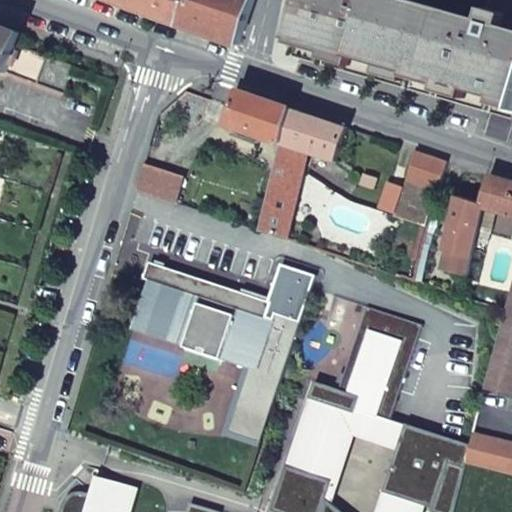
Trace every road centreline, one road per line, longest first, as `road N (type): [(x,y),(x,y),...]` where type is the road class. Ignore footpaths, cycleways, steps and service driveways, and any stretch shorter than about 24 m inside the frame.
road 1 (unclassified): [(447,401),(441,343),(374,295),(120,207)]
road 2 (residential): [(251,73),(511,160)]
road 3 (residential): [(54,420),(120,207)]
road 4 (residential): [(120,207),(170,43)]
road 5 (residential): [(45,0),(170,43)]
